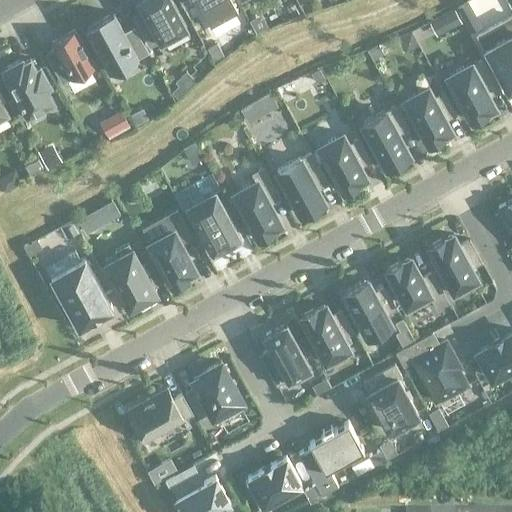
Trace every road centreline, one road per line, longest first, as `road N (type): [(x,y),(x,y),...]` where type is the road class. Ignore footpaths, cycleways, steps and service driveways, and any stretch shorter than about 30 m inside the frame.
road 1 (residential): [(449,176),(218,299)]
road 2 (residential): [(218,299),(45,392),(0,431)]
road 3 (residential): [(218,299),(276,421)]
road 4 (residential): [(449,176),(511,292)]
